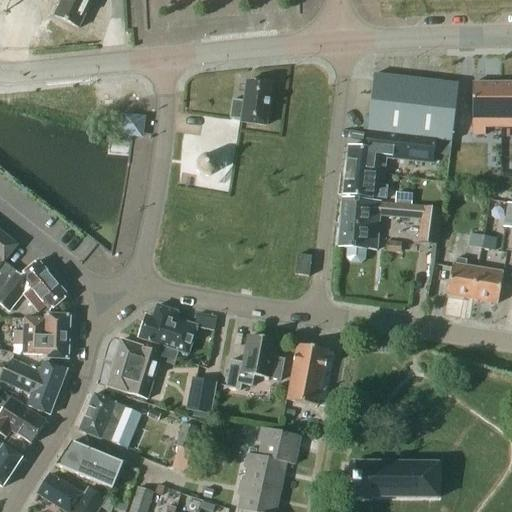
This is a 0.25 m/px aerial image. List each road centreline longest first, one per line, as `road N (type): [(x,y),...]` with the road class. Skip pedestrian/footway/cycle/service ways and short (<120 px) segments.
road 1 (residential): [(314,312),(344,47)]
road 2 (residential): [(138,282),(162,137),(164,59)]
road 3 (residential): [(511,342),(314,312)]
road 4 (residential): [(14,511),(60,433),(91,333)]
road 5 (tertiary): [(344,47),(164,59)]
road 6 (residential): [(314,312),(138,282)]
road 7 (tertiary): [(511,39),(344,47)]
road 8 (tertiary): [(164,59),(0,72)]
